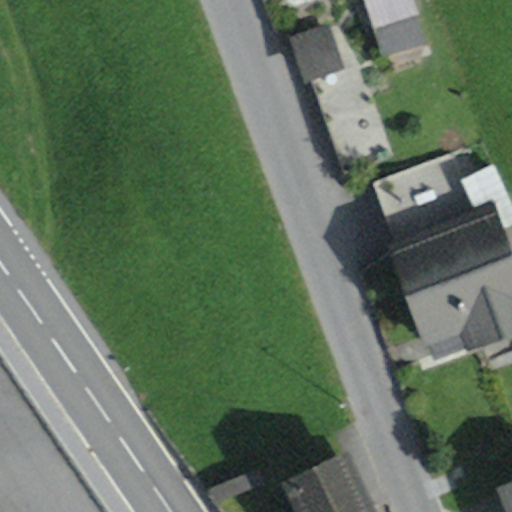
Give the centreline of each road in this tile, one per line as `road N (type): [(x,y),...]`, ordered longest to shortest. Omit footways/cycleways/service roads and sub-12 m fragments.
road 1 (residential): [(228,0),(416,511)]
road 2 (secondary): [(0,259),(171,511)]
